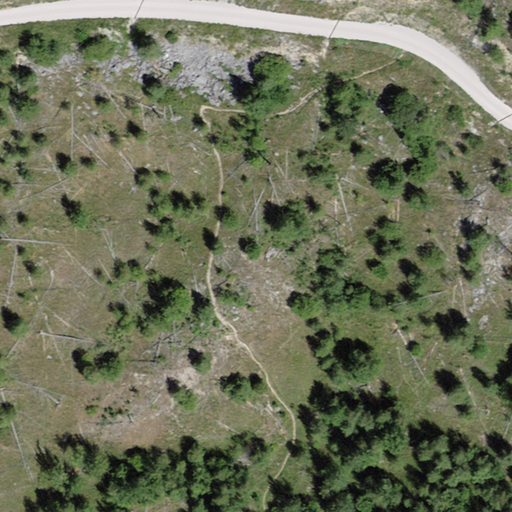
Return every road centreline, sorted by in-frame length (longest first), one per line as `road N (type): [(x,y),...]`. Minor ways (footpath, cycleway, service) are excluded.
road 1 (track): [(276,511),(271,415),(222,295),(218,182),(235,129),(377,41)]
road 2 (track): [(511,125),(424,51),(377,41),(128,11),(0,18)]
